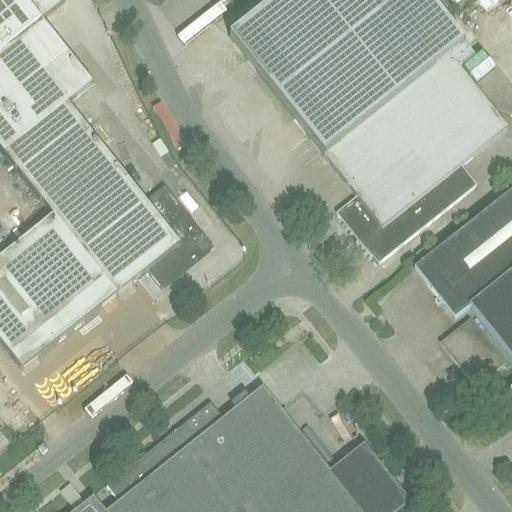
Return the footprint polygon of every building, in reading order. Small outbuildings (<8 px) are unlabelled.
[(63,0),(0,0),(0,55),(41,22),(65,3),(63,0)] [(337,216),(348,229),(350,228),(359,239),(357,241),(378,267),(476,188),(461,170),(507,133),(459,72),(474,60),(426,0),(280,0),(229,41),(356,200),(337,216)] [(41,22),(0,55),(0,152),(53,219),(24,242),(0,260),(0,344),(7,354),(10,357),(23,373),(117,298),(133,284),(147,273),(162,292),(177,280),(174,278),(185,269),(188,272),(211,253),(214,251),(164,189),(145,204),(68,106),(93,86),(41,22)] [(511,362),(511,193),(414,271),(454,322),(470,309),(511,362)] [(430,258),(423,250),(415,257),(421,265),(430,258)] [(442,346),(455,362),(475,388),(504,366),(470,324),(442,346)] [(401,511),(410,505),(364,447),(329,474),(262,391),(224,421),(211,405),(106,488),(119,505),(110,511),(104,511),(94,499),(77,511),(401,511)]
